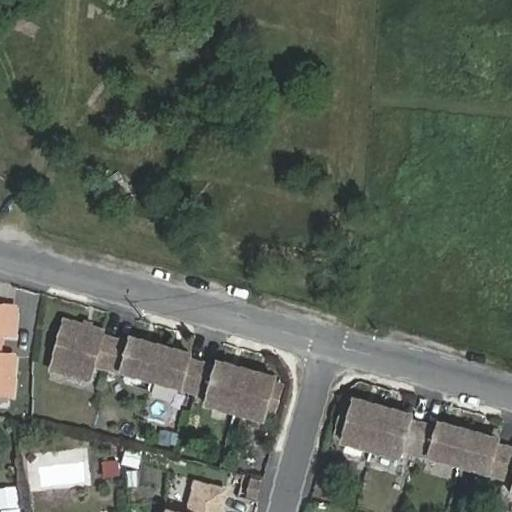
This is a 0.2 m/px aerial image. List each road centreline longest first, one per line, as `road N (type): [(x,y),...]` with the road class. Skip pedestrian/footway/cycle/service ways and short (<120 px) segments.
road 1 (residential): [(328,344),(0,255)]
road 2 (residential): [(511,393),(328,344)]
road 3 (residential): [(284,511),(328,344)]
